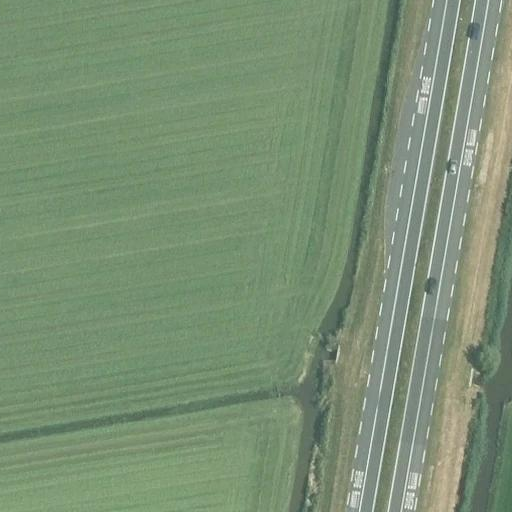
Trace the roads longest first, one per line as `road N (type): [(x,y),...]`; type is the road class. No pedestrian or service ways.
road 1 (primary): [(402,511),(489,0)]
road 2 (primary): [(447,0),(361,511)]
